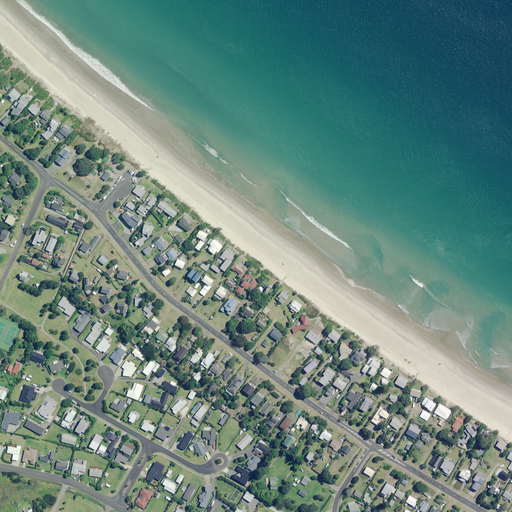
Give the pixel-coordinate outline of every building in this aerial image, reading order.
[(21,95),(14,89),(8,95),(12,98),(10,100),(13,103),(16,99),(16,100),(21,95)] [(12,108),(13,109),(14,110),(10,114),(18,115),(19,113),(20,114),(23,110),(25,107),(26,107),(29,103),(29,102),(32,98),(26,94),(23,97),(21,96),(14,104),(15,105),(12,108)] [(35,115),(36,114),(37,115),(39,113),(38,112),(40,110),(33,103),(31,105),(31,104),(29,107),(28,109),(35,115)] [(47,121),(51,116),(44,110),(40,115),(43,118),(41,122),(44,125),(47,121)] [(10,121),(7,117),(2,122),(5,126),(10,121)] [(53,132),(56,130),(56,129),(59,125),(53,119),(50,123),(48,125),(50,126),(46,129),(48,130),(42,135),(47,140),(52,136),(52,135),(54,133),(53,132)] [(65,136),(67,138),(71,132),(68,130),(69,128),(65,125),(62,129),(61,129),(56,135),(58,137),(59,136),(63,138),(65,136)] [(68,156),(70,154),(63,149),(53,161),(57,164),(60,166),(65,160),(66,158),(68,160),(70,158),(68,156)] [(15,173),(13,172),(7,178),(9,179),(9,180),(12,183),(16,186),(17,184),(19,186),(23,181),(22,180),(22,179),(15,173)] [(137,185),(133,191),(141,197),(146,191),(137,185)] [(8,208),(10,205),(12,205),(13,205),(14,203),(12,202),(14,201),(8,196),(7,198),(4,195),(2,199),(5,201),(3,204),(8,208)] [(157,198),(153,195),(145,207),(148,210),(157,198)] [(135,206),(128,201),(125,205),(133,210),(135,206)] [(161,201),(157,206),(159,208),(157,210),(161,213),(163,210),(170,215),(173,210),(161,201)] [(61,205),(54,202),(53,204),(48,203),(47,207),(51,208),(62,212),(63,209),(60,208),(61,205)] [(145,208),(141,205),(136,211),(141,214),(145,208)] [(141,219),(128,209),(126,211),(121,216),(121,217),(127,226),(133,230),(141,219)] [(9,215),(5,222),(12,226),(15,221),(15,220),(16,221),(18,218),(11,214),(10,215),(9,215)] [(192,220),(186,215),(178,225),(182,228),(183,228),(189,232),(193,227),(189,224),(192,220)] [(63,221),(62,220),(63,219),(59,217),(58,218),(53,216),(50,222),(61,226),(63,221)] [(83,224),(75,221),(73,226),(76,227),(75,230),(80,232),(83,224)] [(143,233),(148,235),(148,236),(150,236),(150,235),(151,235),(151,233),(152,234),(154,227),(144,225),(143,233)] [(47,229),(43,227),(41,231),(38,230),(32,244),(36,245),(38,241),(41,243),(42,241),(45,242),(47,236),(44,235),(47,229)] [(208,235),(201,230),(196,236),(201,240),(195,248),(199,251),(208,239),(206,238),(208,235)] [(184,241),(177,233),(173,235),(181,244),(184,241)] [(59,236),(53,234),(46,250),(52,252),(59,236)] [(97,235),(91,245),(92,246),(89,249),(92,251),(101,238),(97,235)] [(147,239),(144,236),(135,243),(137,246),(139,245),(140,246),(144,244),(143,242),(147,239)] [(157,246),(158,247),(158,248),(159,249),(160,249),(162,251),(167,247),(160,238),(153,244),(155,247),(157,246)] [(210,245),(211,245),(208,249),(209,250),(209,251),(214,254),(216,251),(218,253),(223,246),(214,239),(213,240),(211,238),(207,243),(210,245)] [(88,246),(84,244),(80,249),(87,253),(91,246),(89,244),(88,246)] [(152,251),(148,246),(143,251),(147,255),(152,251)] [(172,248),(166,253),(171,260),(177,256),(172,248)] [(232,259),(234,256),(226,250),(220,257),(225,261),(220,268),(225,272),(231,263),(232,263),(234,260),(232,259)] [(106,257),(103,254),(98,260),(104,266),(108,261),(105,258),(106,257)] [(65,260),(58,256),(54,264),(61,268),(65,260)] [(182,270),(185,263),(178,259),(175,266),(182,270)] [(241,279),(243,277),(248,270),(245,267),(243,269),(239,266),(239,265),(236,262),(231,268),(234,271),(235,270),(239,274),(237,277),(241,279)] [(221,270),(213,264),(211,268),(218,273),(221,270)] [(201,275),(192,269),(187,276),(195,282),(201,275)] [(129,273),(121,270),(120,274),(118,274),(117,278),(127,280),(129,273)] [(28,273),(23,271),(22,274),(21,273),(20,276),(21,277),(20,280),(25,282),(28,273)] [(80,276),(74,272),(70,279),(77,283),(80,276)] [(249,273),(247,273),(243,279),(246,282),(251,275),(249,273)] [(214,281),(206,275),(202,280),(204,282),(202,285),(204,286),(200,293),(204,296),(211,286),(210,286),(214,281)] [(235,281),(229,277),(225,283),(233,289),(236,284),(234,282),(235,281)] [(88,285),(88,278),(85,278),(85,290),(93,289),(93,285),(88,285)] [(244,281),(241,285),(246,290),(247,289),(250,291),(251,290),(253,291),(258,283),(253,279),(249,284),(244,281)] [(111,288),(103,286),(102,292),(110,294),(111,288)] [(225,289),(221,286),(214,295),(221,301),(226,293),(223,291),(225,289)] [(244,290),(239,287),(236,291),(241,295),(244,290)] [(290,296),(284,291),(276,299),(282,304),(290,296)] [(109,300),(105,295),(101,299),(105,304),(109,300)] [(58,307),(67,314),(71,316),(78,306),(74,303),(72,305),(71,304),(72,302),(64,296),(58,305),(59,305),(58,307)] [(233,299),(231,297),(226,303),(226,302),(220,310),(223,312),(225,310),(228,312),(227,313),(230,316),(233,312),(232,312),(239,302),(234,298),(233,299)] [(295,312),(297,313),(298,312),(300,310),(299,309),(302,306),(294,300),(288,307),(291,309),(290,310),(294,313),(295,312)] [(119,312),(119,313),(125,314),(125,312),(127,312),(127,310),(125,310),(125,309),(128,309),(128,305),(129,305),(129,303),(118,302),(118,310),(117,310),(117,312),(119,312)] [(155,306),(151,303),(147,308),(145,307),(143,309),(148,313),(146,316),(149,319),(153,313),(151,311),(155,306)] [(250,309),(248,307),(243,314),(249,319),(254,312),(252,310),(250,309)] [(270,310),(265,307),(262,311),(266,315),(270,310)] [(93,316),(89,313),(87,315),(85,314),(81,319),(79,317),(76,322),(78,323),(74,328),(81,333),(93,316)] [(301,320),(302,321),(303,322),(302,324),(301,325),(294,327),(295,328),(292,329),(294,334),(297,333),(296,331),(302,329),(307,329),(307,328),(308,328),(308,325),(310,325),(311,320),(307,320),(307,316),(301,316),(301,320)] [(159,321),(154,317),(141,332),(143,334),(146,331),(150,335),(155,330),(157,331),(160,328),(156,324),(159,321)] [(267,324),(259,319),(256,323),(263,329),(267,324)] [(101,325),(97,322),(92,329),(93,330),(86,340),(92,344),(100,334),(96,332),(101,325)] [(114,331),(108,327),(105,332),(110,336),(114,331)] [(283,334),(275,328),(269,337),(272,339),(273,338),(278,341),(283,334)] [(164,333),(160,330),(156,336),(164,342),(168,337),(165,335),(164,336),(162,335),(164,333)] [(341,336),(333,330),(328,336),(336,343),(341,336)] [(109,342),(104,338),(100,343),(99,343),(96,348),(101,352),(102,351),(105,353),(111,346),(108,343),(109,342)] [(176,342),(170,338),(166,343),(170,346),(168,349),(173,352),(176,348),(176,345),(175,344),(176,342)] [(339,349),(341,356),(338,359),(342,362),(348,357),(353,351),(343,342),(341,346),(340,346),(339,349)] [(189,350),(183,345),(175,357),(181,362),(189,350)] [(116,350),(117,351),(116,352),(115,351),(110,358),(114,361),(118,365),(122,359),(121,358),(126,352),(120,347),(119,348),(119,347),(116,350)] [(322,351),(317,347),(314,351),(319,355),(322,351)] [(132,353),(135,355),(134,356),(136,357),(137,356),(143,361),(147,356),(144,354),(143,355),(135,349),(132,353)] [(205,352),(202,349),(198,354),(196,353),(189,362),(194,366),(205,352)] [(310,354),(304,350),(300,355),(306,359),(310,354)] [(47,357),(33,351),(30,359),(43,365),(47,357)] [(366,357),(357,351),(353,356),(353,355),(350,359),(358,365),(361,361),(363,362),(366,357)] [(209,352),(201,364),(201,370),(207,369),(215,359),(213,357),(214,356),(209,352)] [(231,357),(227,354),(222,361),(226,364),(231,357)] [(361,370),(362,371),(365,374),(370,367),(372,368),(368,373),(373,376),(380,364),(370,357),(365,364),(361,370)] [(161,365),(152,359),(146,367),(145,366),(144,369),(145,369),(143,372),(148,376),(152,370),(155,373),(161,365)] [(319,364),(315,359),(303,369),(308,374),(319,364)] [(64,368),(62,361),(57,362),(58,363),(54,364),(50,365),(52,372),(64,368)] [(129,363),(127,361),(122,367),(124,369),(123,376),(131,377),(137,368),(134,366),(135,364),(131,361),(129,363)] [(22,365),(17,362),(15,367),(8,364),(5,369),(8,370),(7,372),(11,374),(12,372),(17,375),(22,365)] [(216,366),(214,364),(210,370),(211,370),(209,373),(213,376),(215,374),(218,376),(222,370),(221,369),(222,368),(217,364),(216,366)] [(349,369),(345,366),(341,372),(349,377),(353,371),(349,369)] [(224,378),(225,379),(224,380),(225,381),(226,380),(227,381),(232,374),(230,372),(232,369),(228,367),(223,375),(225,376),(224,378)] [(392,372),(385,368),(380,374),(387,379),(392,372)] [(166,372),(162,369),(157,375),(162,378),(166,372)] [(322,377),(319,381),(325,386),(330,379),(331,380),(335,374),(327,369),(323,374),(323,375),(324,375),(322,377)] [(203,375),(199,372),(194,378),(198,381),(203,375)] [(244,378),(238,374),(229,387),(225,391),(233,397),(245,381),(243,380),(244,378)] [(408,380),(399,375),(395,383),(404,388),(408,380)] [(260,380),(255,376),(251,381),(256,384),(260,380)] [(307,379),(304,377),(299,383),(303,386),(307,379)] [(343,378),(341,377),(338,377),(333,384),(342,391),(347,384),(341,380),(343,378)] [(178,388),(165,381),(162,386),(175,393),(178,388)] [(143,386),(135,383),(132,391),(129,389),(127,396),(138,400),(143,386)] [(256,389),(248,383),(243,390),(250,396),(256,389)] [(35,388),(25,385),(20,400),(31,404),(32,399),(35,400),(38,393),(34,392),(35,388)] [(413,397),(413,396),(419,398),(421,393),(422,392),(411,388),(408,396),(413,397)] [(196,393),(192,391),(188,397),(192,400),(196,393)] [(362,394),(358,391),(356,395),(351,391),(346,398),(352,401),(348,407),(351,410),(362,394)] [(264,397),(258,392),(251,401),(257,406),(264,397)] [(153,397),(147,394),(144,402),(150,404),(153,397)] [(361,404),(362,404),(360,409),(365,412),(369,406),(370,406),(373,401),(366,397),(364,401),(363,401),(361,404)] [(436,404),(425,398),(422,404),(425,406),(424,406),(427,408),(427,409),(431,412),(436,404)] [(182,401),(181,400),(172,409),(174,410),(173,411),(176,415),(187,403),(184,400),(182,401)] [(269,400),(268,401),(266,403),(265,403),(263,406),(264,406),(263,407),(262,406),(258,411),(259,412),(265,416),(273,406),(271,405),(271,404),(272,402),(269,400)] [(126,403),(121,401),(119,405),(113,402),(111,407),(121,413),(126,403)] [(199,421),(202,417),(203,418),(206,414),(205,413),(209,408),(202,403),(192,415),(199,421)] [(451,411),(439,404),(434,413),(446,420),(451,411)] [(409,409),(402,405),(400,409),(404,412),(404,413),(406,414),(409,409)] [(77,412),(69,407),(62,418),(70,423),(77,412)] [(390,414),(380,408),(371,421),(378,426),(380,422),(377,420),(380,415),(386,419),(390,414)] [(139,414),(139,413),(134,411),(132,410),(129,417),(131,418),(129,421),(133,423),(135,420),(137,421),(140,415),(139,414)] [(430,415),(423,411),(420,416),(427,420),(430,415)] [(18,425),(21,413),(12,413),(5,412),(1,429),(8,430),(10,423),(18,425)] [(284,416),(280,413),(276,417),(274,415),(267,424),(273,428),(279,420),(279,421),(284,416)] [(228,417),(225,415),(219,423),(223,426),(228,417)] [(70,424),(57,416),(55,420),(58,421),(68,427),(70,424)] [(294,420),(288,416),(280,427),(286,431),(294,420)] [(308,423),(300,417),(296,424),(298,426),(300,424),(303,425),(301,428),(304,430),(308,423)] [(403,424),(394,417),(392,420),(392,421),(390,424),(398,430),(403,424)] [(463,421),(457,417),(455,421),(455,422),(452,427),(454,428),(452,431),(455,434),(459,429),(458,429),(463,421)] [(90,423),(82,419),(75,431),(80,434),(82,432),(84,433),(90,423)] [(141,426),(142,426),(141,428),(148,432),(149,430),(153,432),(155,427),(153,426),(154,424),(152,423),(152,422),(147,420),(145,419),(141,426)] [(45,429),(28,420),(25,426),(42,435),(45,429)] [(322,427),(314,422),(311,428),(315,431),(311,437),(315,438),(317,435),(322,427)] [(477,431),(472,422),(465,426),(467,429),(464,430),(467,435),(465,439),(460,437),(456,445),(459,445),(460,443),(464,445),(465,443),(466,443),(468,440),(470,437),(472,436),(473,438),(477,431)] [(412,440),(413,438),(415,439),(421,430),(418,428),(419,427),(415,425),(414,426),(411,424),(406,434),(408,435),(407,437),(412,440)] [(211,428),(203,427),(203,438),(206,438),(206,439),(210,440),(210,445),(215,445),(215,440),(216,440),(216,430),(211,430),(211,428)] [(324,432),(323,431),(319,438),(323,440),(324,438),(328,441),(332,435),(325,431),(324,432)] [(485,442),(490,437),(484,431),(479,436),(485,442)] [(120,438),(109,432),(106,437),(113,441),(108,451),(111,453),(109,456),(112,458),(117,449),(114,448),(120,438)] [(423,443),(426,444),(428,444),(429,440),(430,440),(431,438),(431,436),(429,434),(425,433),(422,434),(421,437),(420,437),(419,439),(418,439),(415,447),(419,449),(421,448),(423,443)] [(72,436),(63,434),(61,442),(75,445),(77,438),(71,437),(72,436)] [(285,436),(287,437),(282,443),(289,448),(295,440),(288,435),(287,434),(285,436)] [(508,444),(499,438),(497,441),(498,442),(496,446),(502,450),(504,447),(505,448),(508,444)] [(342,444),(334,439),(330,446),(334,448),(333,449),(337,452),(342,444)] [(203,447),(200,442),(194,445),(195,448),(194,449),(196,453),(197,452),(200,457),(209,451),(206,445),(203,447)] [(271,449),(261,443),(257,449),(267,455),(271,449)] [(107,448),(101,445),(97,453),(98,454),(99,452),(103,455),(107,448)] [(133,450),(123,445),(120,450),(125,452),(123,456),(119,453),(114,461),(119,464),(121,461),(126,464),(133,450)] [(350,449),(351,448),(346,445),(345,446),(344,445),(341,450),(342,451),(341,453),(345,456),(347,454),(348,455),(351,450),(350,449)] [(21,446),(17,446),(17,448),(9,446),(7,453),(14,454),(12,459),(18,461),(21,446)] [(39,450),(28,448),(28,450),(25,450),(23,462),(27,463),(28,460),(31,461),(30,463),(35,465),(39,450)] [(314,455),(310,452),(306,458),(310,461),(314,455)] [(262,460),(255,455),(252,460),(250,459),(247,464),(248,465),(247,467),(254,472),(262,460)] [(442,459),(435,455),(430,464),(436,468),(437,466),(438,467),(442,459)] [(450,471),(455,462),(451,460),(446,457),(440,468),(444,469),(442,473),(448,477),(451,472),(450,471)] [(87,462),(84,461),(83,465),(74,463),(71,474),(78,475),(78,471),(85,472),(87,462)] [(165,466),(156,461),(153,468),(152,468),(146,479),(152,482),(155,478),(160,481),(163,475),(161,474),(165,466)] [(60,462),(60,463),(57,463),(56,469),(64,471),(65,468),(68,469),(69,464),(60,462)] [(244,468),(238,464),(234,469),(240,473),(244,468)] [(375,471),(367,467),(364,472),(371,477),(375,471)] [(102,470),(90,469),(89,476),(101,477),(102,470)] [(466,471),(462,470),(459,476),(460,476),(458,479),(464,482),(465,480),(467,481),(472,473),(466,470),(466,471)] [(484,475),(478,472),(473,481),(475,482),(472,488),(478,491),(479,488),(480,489),(486,477),(483,476),(484,475)] [(184,476),(180,474),(176,481),(180,484),(184,476)] [(312,480),(305,476),(300,482),(306,486),(309,482),(310,482),(312,480)] [(276,489),(276,482),(279,481),(279,478),(276,478),(276,477),(270,478),(271,490),(276,489)] [(161,483),(163,484),(165,486),(164,488),(174,494),(176,490),(174,489),(176,486),(165,480),(163,479),(161,483)] [(196,486),(191,483),(183,498),(188,501),(196,486)] [(383,488),(383,489),(380,494),(384,497),(386,494),(388,495),(388,494),(390,495),(391,492),(394,494),(396,489),(387,483),(384,487),(383,488)] [(487,487),(490,489),(488,492),(492,494),(494,491),(498,493),(499,490),(492,486),(491,485),(491,486),(489,484),(487,487)] [(212,486),(206,486),(207,492),(204,491),(203,492),(202,495),(200,494),(199,498),(200,498),(199,502),(202,503),(200,506),(206,508),(212,492),(212,486)] [(148,500),(149,501),(154,493),(149,490),(149,491),(144,488),(141,494),(138,498),(135,502),(138,504),(139,506),(144,509),(148,503),(147,503),(148,500)] [(308,493),(301,489),(298,493),(305,498),(308,493)] [(363,494),(356,490),(354,495),(360,499),(363,494)] [(401,490),(400,491),(397,490),(394,495),(401,499),(405,494),(403,493),(404,492),(401,490)] [(511,498),(511,494),(506,490),(503,495),(505,497),(504,499),(507,501),(509,499),(511,501),(511,498)] [(254,496),(247,492),(243,498),(250,502),(254,496)] [(369,494),(366,492),(364,496),(365,497),(363,500),(368,502),(367,504),(369,505),(372,501),(370,499),(370,498),(368,496),(369,494)] [(414,498),(409,496),(406,502),(414,507),(419,499),(415,497),(414,498)] [(425,511),(429,506),(424,502),(420,510),(422,511),(425,511)]
